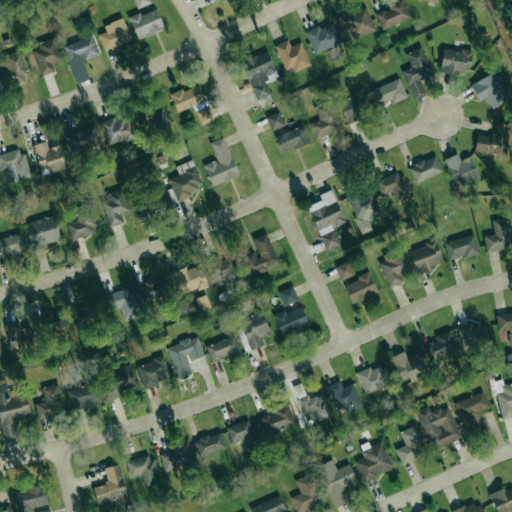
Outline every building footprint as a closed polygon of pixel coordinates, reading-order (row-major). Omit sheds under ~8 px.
[(133,0),(136,8),(150,4),(148,0),(133,0)] [(381,29),(410,18),(403,0),(400,0),(388,4),(389,9),(376,13),(381,29)] [(354,41),(376,30),(364,6),(336,19),(344,34),(350,31),(354,41)] [(129,18),(137,39),(164,29),(156,8),(129,18)] [(104,51),(131,40),(123,18),(103,25),(106,32),(98,35),(104,51)] [(314,55),(342,44),(334,23),(320,28),(319,26),(305,31),(314,55)] [(88,79),(82,61),(100,55),(93,35),(63,46),(76,83),(88,79)] [(41,76),(55,71),(52,61),(61,58),(55,40),(32,47),(41,76)] [(291,47),(287,40),(274,46),(287,74),(310,64),(300,42),(291,47)] [(405,53),(410,67),(402,71),(413,100),(426,95),(420,80),(432,75),(421,47),(405,53)] [(469,74),(472,52),(443,48),(440,70),(469,74)] [(4,54),(6,84),(25,83),(23,52),(4,54)] [(242,60),(255,100),(270,95),(266,83),(277,79),(268,52),(242,60)] [(470,84),(478,102),(486,99),(490,109),(509,100),(496,72),(470,84)] [(393,103),(406,98),(400,79),(371,89),(376,106),(392,100),(393,103)] [(170,96),(177,112),(205,100),(198,84),(170,96)] [(337,101),(347,124),(363,117),(361,112),(371,107),(363,89),(337,101)] [(316,139),(341,128),(329,100),(313,107),(319,120),(310,124),(316,139)] [(195,112),(201,125),(213,119),(206,106),(195,112)] [(266,118),(271,131),(285,125),(279,112),(266,118)] [(108,146),(133,136),(125,114),(100,124),(108,146)] [(275,136),(281,153),(309,142),(303,125),(275,136)] [(509,126),(494,125),(492,136),(476,135),(475,153),(506,156),(509,126)] [(96,143),(90,127),(66,135),(72,151),(96,143)] [(211,186),(238,175),(223,137),(209,142),(216,159),(203,165),(211,186)] [(47,148),(46,141),(32,144),(40,174),(65,169),(59,145),(47,148)] [(30,176),(21,147),(0,153),(0,174),(3,184),(30,176)] [(454,185),(478,177),(470,156),(459,160),(457,153),(444,158),(454,185)] [(414,183),(441,171),(435,155),(407,167),(414,183)] [(175,165),(178,175),(168,178),(175,201),(191,196),(189,190),(201,186),(192,160),(175,165)] [(374,182),(380,196),(405,185),(398,171),(374,182)] [(307,205),(325,251),(339,245),(332,226),(344,221),(331,189),(318,194),(320,200),(307,205)] [(380,214),(372,189),(347,197),(359,234),(371,230),(367,218),(380,214)] [(123,222),(120,213),(129,211),(124,190),(100,196),(107,226),(123,222)] [(137,198),(140,211),(167,204),(164,191),(137,198)] [(71,240),(98,231),(89,203),(72,208),(76,220),(66,223),(71,240)] [(23,223),(31,250),(60,241),(53,215),(23,223)] [(486,252),(511,245),(504,217),(490,221),(493,233),(482,236),(486,252)] [(0,238),(0,257),(25,251),(20,233),(0,238)] [(279,264),(265,233),(250,239),(255,251),(243,256),(251,275),(279,264)] [(462,255),(463,258),(479,253),(473,234),(443,242),(448,259),(462,255)] [(414,272),(441,266),(435,242),(408,248),(414,272)] [(387,287),(402,281),(399,273),(408,270),(400,252),(377,261),(387,287)] [(221,260),(218,253),(205,259),(216,286),(238,277),(230,257),(221,260)] [(339,280),(353,275),(348,261),(334,266),(339,280)] [(171,274),(180,296),(207,284),(198,262),(171,274)] [(342,284),(351,304),(378,292),(369,273),(342,284)] [(171,294),(166,276),(138,285),(144,303),(171,294)] [(119,308),(123,320),(139,315),(130,286),(104,295),(109,311),(119,308)] [(283,306),(298,300),(292,286),(278,292),(283,306)] [(72,318),(99,317),(99,303),(71,304),(72,318)] [(273,315),(280,335),(308,325),(301,305),(273,315)] [(68,325),(62,309),(36,318),(41,334),(68,325)] [(261,312),(239,320),(249,349),(264,345),(261,337),(269,334),(261,312)] [(511,344),(511,313),(495,316),(497,331),(507,329),(509,345),(511,344)] [(5,322),(8,346),(29,343),(26,327),(19,328),(18,320),(5,322)] [(462,347),(487,340),(481,320),(456,327),(462,347)] [(428,358),(457,351),(451,330),(435,334),(436,340),(424,343),(428,358)] [(203,356),(196,335),(166,346),(177,378),(192,372),(188,361),(203,356)] [(241,355),(234,335),(205,345),(211,362),(227,356),(228,360),(241,355)] [(406,357),(404,351),(391,355),(399,380),(408,377),(409,381),(425,376),(418,353),(406,357)] [(169,378),(163,357),(136,365),(142,386),(169,378)] [(356,373),(365,395),(391,384),(382,363),(356,373)] [(106,397),(136,392),(131,365),(101,371),(106,397)] [(26,395),(10,398),(6,378),(0,379),(0,430),(2,441),(18,438),(14,419),(30,416),(26,395)] [(342,387),(339,380),(327,386),(341,414),(362,404),(352,382),(342,387)] [(41,388),(44,401),(34,403),(38,419),(65,412),(58,383),(41,388)] [(497,393),(499,418),(511,416),(511,383),(501,385),(502,392),(497,393)] [(487,407),(483,392),(455,401),(464,430),(479,425),(474,411),(487,407)] [(320,394),(309,399),(307,394),(297,399),(307,420),(313,417),(315,422),(331,415),(320,394)] [(294,423),(287,405),(258,417),(265,435),(294,423)] [(417,410),(432,449),(460,438),(448,405),(429,412),(427,406),(417,410)] [(242,439),(246,449),(260,444),(251,418),(226,427),(231,443),(242,439)] [(399,432),(405,444),(394,449),(401,463),(427,451),(415,424),(399,432)] [(226,448),(220,431),(192,441),(199,458),(226,448)] [(363,481),(393,468),(381,440),(360,450),(364,457),(354,461),(363,481)] [(164,469),(192,460),(187,443),(158,453),(164,469)] [(143,487),(158,484),(153,454),(125,460),(129,477),(141,474),(143,487)] [(349,463),(335,469),(332,460),(317,465),(333,508),(348,502),(342,489),(356,483),(349,463)] [(103,468),(107,482),(92,486),(97,506),(127,498),(118,464),(103,468)] [(294,480),(300,493),(290,497),(297,511),(323,501),(311,473),(294,480)] [(19,511),(23,511),(34,509),(33,507),(47,504),(41,484),(14,491),(19,511)] [(511,486),(490,495),(495,511),(504,511),(511,509),(511,486)] [(252,511),(287,511),(279,495),(250,507),(252,511)] [(482,511),(478,500),(452,511),(482,511)]
